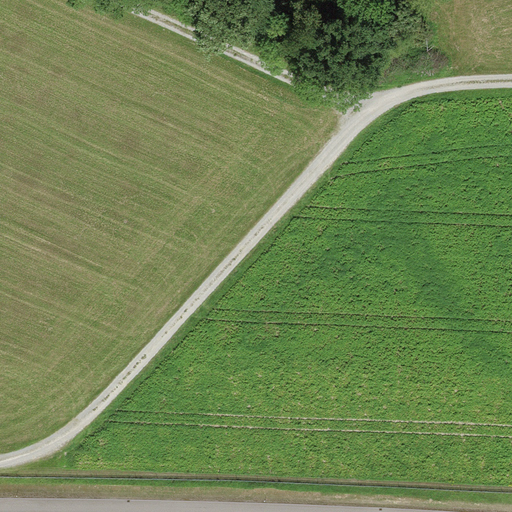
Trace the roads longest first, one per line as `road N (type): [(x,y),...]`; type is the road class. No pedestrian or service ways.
road 1 (track): [(511,86),(434,91),(369,113),(105,407),(35,457),(0,466)]
road 2 (track): [(116,0),(369,113)]
